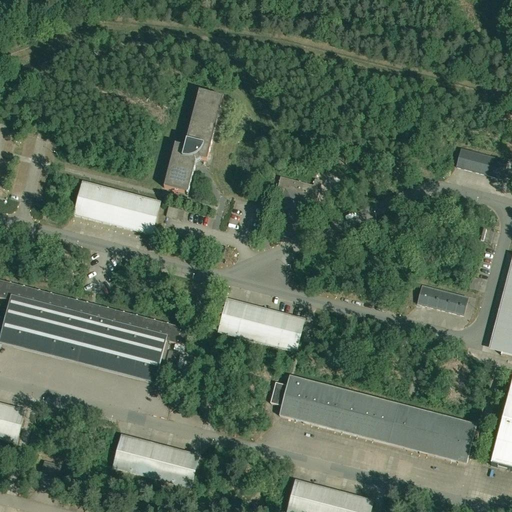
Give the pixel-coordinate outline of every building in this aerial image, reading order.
[(175,145),(164,189),(187,195),(187,196),(188,196),(195,166),(196,165),(196,163),(201,160),(207,162),(223,98),(199,92),(185,148),(175,145)] [(457,168),(502,181),(507,163),(461,151),(457,168)] [(284,195),(279,214),(302,220),(306,204),(316,207),(322,183),(315,181),(313,187),(281,178),(277,193),(284,195)] [(74,217),(152,237),(160,204),(83,184),(74,217)] [(0,282),(0,299),(10,302),(1,337),(157,377),(166,342),(185,347),(190,331),(0,282)] [(213,330),(219,331),(219,334),(296,354),(304,321),(226,301),(230,289),(224,287),(213,330)] [(418,305),(463,317),(468,300),(422,288),(418,305)] [(187,301),(185,308),(195,311),(197,304),(187,301)] [(511,312),(501,356),(502,354),(511,356),(511,384),(491,466),(511,471),(511,312)] [(282,408),(279,417),(466,466),(476,426),(290,378),(288,388),(276,384),(270,405),(282,408)] [(25,412),(0,405),(0,440),(16,445),(25,412)] [(271,433),(267,443),(275,446),(278,435),(271,433)] [(199,457),(122,437),(113,470),(191,490),(199,457)] [(379,454),(376,468),(381,469),(384,455),(379,454)] [(383,471),(407,472),(408,458),(384,457),(383,471)] [(41,479),(57,483),(61,468),(54,466),(45,463),(41,479)] [(370,511),(373,502),(296,482),(288,511),(370,511)]
